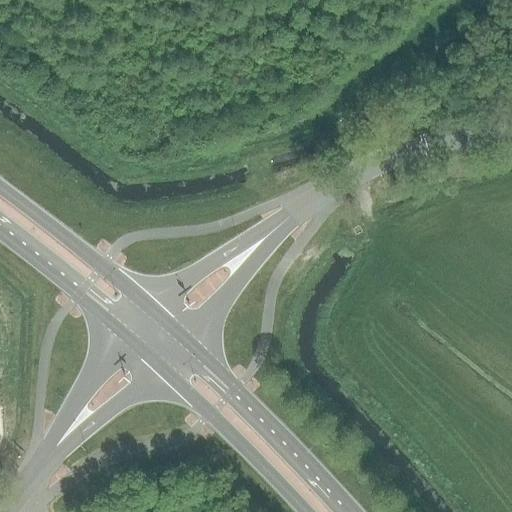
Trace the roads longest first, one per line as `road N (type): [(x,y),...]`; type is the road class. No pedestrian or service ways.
road 1 (tertiary): [(247,251),(374,164),(511,126)]
road 2 (primary): [(172,390),(299,483)]
road 3 (primary): [(299,483),(270,431),(207,359)]
road 4 (primary): [(9,219),(22,251),(96,312)]
road 5 (primary): [(122,281),(41,228),(9,219)]
road 6 (tertiary): [(38,470),(81,443),(128,387)]
road 7 (tertiary): [(102,365),(55,429),(38,470)]
